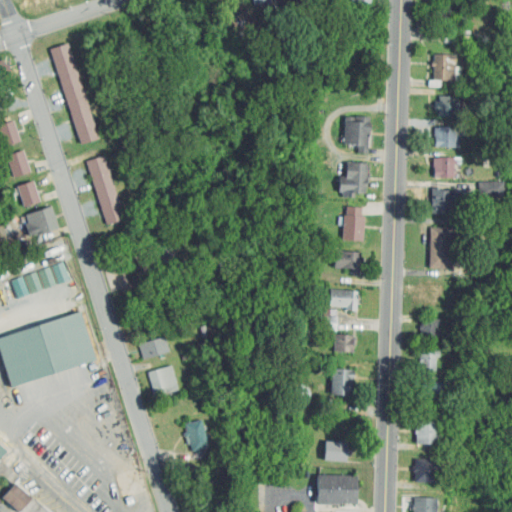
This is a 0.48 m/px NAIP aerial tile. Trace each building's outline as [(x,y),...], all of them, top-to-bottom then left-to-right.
[(67,45),(77,77),(59,83),(49,51),(67,45)] [(456,57),(456,68),(448,68),(447,83),(431,82),(433,56),(456,57)] [(0,61),(2,61),(8,79),(0,81),(0,61)] [(77,77),(88,109),(70,115),(59,83),(77,77)] [(457,98),(457,119),(438,119),(438,98),(457,98)] [(88,109),(98,139),(80,145),(70,115),(88,109)] [(370,118),(367,155),(358,155),(358,147),(342,146),(344,116),(370,118)] [(0,127),(12,123),(19,143),(4,148),(0,136),(0,127)] [(455,129),(455,148),(434,148),(434,130),(455,129)] [(21,151),(28,174),(13,178),(6,156),(21,151)] [(103,157),(109,175),(91,180),(85,163),(103,157)] [(453,160),(452,180),(432,179),(433,159),(453,160)] [(368,165),(366,195),(345,194),(347,164),(368,165)] [(109,175),(113,190),(96,196),(91,180),(109,175)] [(32,182),(39,203),(22,209),(15,188),(32,182)] [(113,190),(118,205),(101,211),(96,196),(113,190)] [(459,204),(459,216),(430,215),(430,191),(449,192),(449,203),(459,204)] [(118,205),(122,220),(106,225),(101,211),(118,205)] [(50,209),(57,230),(31,239),(24,217),(50,209)] [(363,219),(362,242),(342,240),(344,218),(363,219)] [(451,231),(450,270),(427,270),(428,230),(451,231)] [(359,255),(358,278),(351,278),(352,269),(332,268),(333,254),(359,255)] [(27,274),(33,292),(46,287),(73,278),(67,260),(27,274)] [(438,285),(437,303),(422,303),(423,284),(438,285)] [(356,293),(355,312),(327,310),(329,291),(356,293)] [(0,337),(77,313),(93,361),(9,388),(0,361),(0,337)] [(436,320),(435,339),(420,338),(421,320),(436,320)] [(354,338),(353,354),(333,353),(335,336),(354,338)] [(164,339),(168,353),(142,360),(138,345),(164,339)] [(435,354),(433,372),(420,372),(421,353),(435,354)] [(171,367),(178,392),(153,399),(147,374),(171,367)] [(350,371),(347,397),(330,395),(332,369),(350,371)] [(439,385),(439,399),(418,399),(418,385),(439,385)] [(439,422),(438,445),(414,444),(415,421),(439,422)] [(202,422),(209,449),(191,453),(184,426),(202,422)] [(0,477),(11,487),(22,475),(2,458),(9,450),(0,441),(0,477)] [(346,445),(345,461),(323,460),(323,444),(346,445)] [(437,461),(436,485),(413,484),(413,460),(437,461)] [(357,478),(356,506),(315,505),(316,477),(357,478)] [(14,484),(30,498),(32,497),(48,511),(19,511),(3,497),(14,484)] [(437,500),(436,511),(411,511),(412,499),(437,500)]
